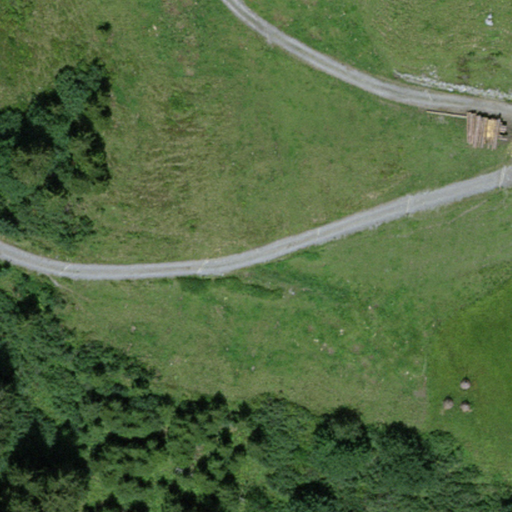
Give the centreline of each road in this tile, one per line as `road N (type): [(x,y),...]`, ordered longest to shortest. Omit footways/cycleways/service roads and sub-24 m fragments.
road 1 (track): [(511,172),(237,263),(132,276),(78,273),(0,250)]
road 2 (track): [(230,0),(270,34),(379,87),(511,114)]
